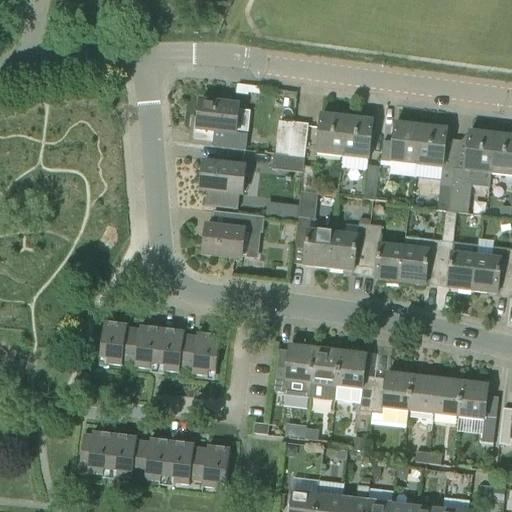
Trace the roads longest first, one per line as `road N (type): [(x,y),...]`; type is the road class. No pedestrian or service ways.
road 1 (residential): [(511,349),(178,287),(160,244),(146,56)]
road 2 (residential): [(511,98),(185,53),(146,56)]
